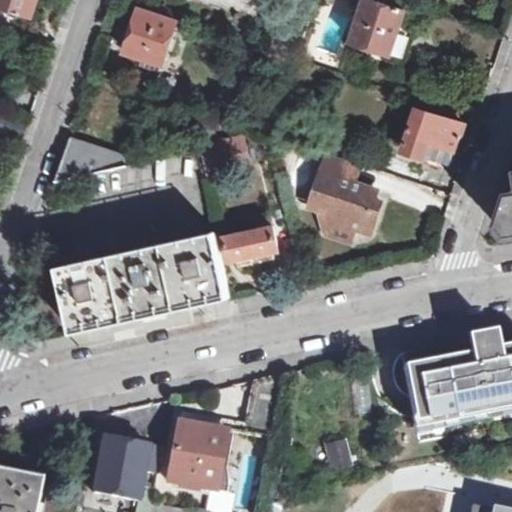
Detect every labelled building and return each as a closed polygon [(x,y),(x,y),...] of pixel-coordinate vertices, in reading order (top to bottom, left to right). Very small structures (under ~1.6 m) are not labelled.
[(38,0),(0,0),(0,14),(10,18),(13,9),(33,16),(38,0)] [(367,0),(354,40),(395,54),(409,10),(387,3),(376,0),(367,0)] [(126,51),(166,65),(180,23),(140,10),(126,51)] [(419,110),(405,150),(452,166),(466,124),(419,110)] [(0,130),(24,138),(30,122),(2,114),(1,116),(0,116),(0,130)] [(207,143),(212,173),(247,166),(241,135),(207,143)] [(130,163),(132,154),(72,136),(57,182),(130,163)] [(330,152),(313,204),(324,207),(328,227),(352,221),(357,223),(374,229),(382,208),(374,206),(376,198),(379,189),(357,181),(362,163),(330,152)] [(511,230),(511,229),(511,189),(511,190),(502,219),(511,230)] [(376,198),(374,206),(382,208),(384,201),(376,198)] [(328,227),(326,235),(351,242),(357,223),(352,221),(328,227)] [(281,247),(276,224),(228,234),(233,257),(281,247)] [(73,326),(230,291),(216,231),(59,267),(73,326)] [(497,332),(473,336),(476,353),(500,348),(499,339),(497,332)] [(507,347),(505,338),(499,339),(500,348),(507,347)] [(476,353),(435,361),(438,375),(511,360),(511,346),(507,347),(500,348),(476,353)] [(511,360),(438,375),(435,361),(406,367),(414,410),(418,429),(433,426),(432,420),(459,415),(460,421),(476,417),(475,412),(502,406),(503,412),(511,409),(511,360)] [(169,479),(218,487),(228,431),(181,422),(169,479)] [(345,437),(323,444),(332,473),(354,466),(345,437)] [(144,478),(144,477),(150,446),(105,438),(95,488),(129,493),(140,496),(144,478)] [(0,511),(37,511),(44,480),(0,471),(0,511)] [(158,481),(144,478),(140,496),(129,493),(125,511),(151,511),(155,500),(158,481)] [(155,500),(151,511),(182,511),(183,505),(155,500)]
